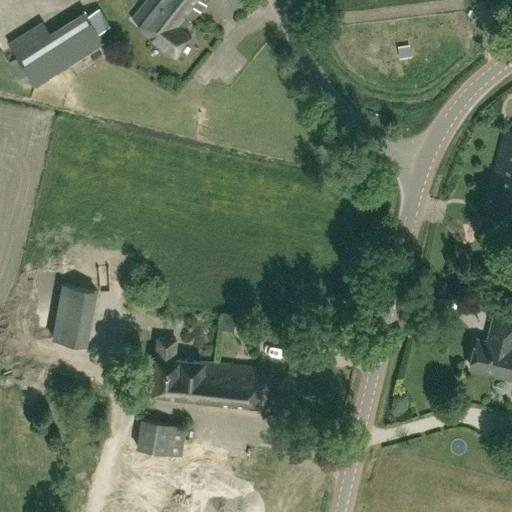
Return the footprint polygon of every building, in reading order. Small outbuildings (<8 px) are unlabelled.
[(184,30),(193,18),(184,11),(188,6),(179,0),(147,0),(132,19),(176,54),(191,35),(184,30)] [(184,11),(193,18),(207,0),(179,0),(188,6),(184,11)] [(233,0),(227,13),(242,21),(250,4),(242,0),(233,0)] [(106,42),(85,9),(49,31),(43,21),(8,42),(36,86),(106,42)] [(511,133),(505,132),(495,174),(511,178),(511,133)] [(511,215),(511,178),(495,174),(486,209),(511,215)] [(84,268),(125,269),(125,260),(85,259),(84,268)] [(511,320),(495,316),(488,342),(477,339),(470,366),(496,372),(496,375),(511,378),(511,320)] [(211,380),(214,363),(174,358),(176,339),(159,337),(153,393),(211,399),(213,380),(211,380)] [(213,380),(211,399),(256,404),(264,368),(214,363),(211,380),(213,380)] [(171,511),(186,425),(143,418),(138,447),(125,444),(113,511),(171,511)] [(191,511),(218,511),(219,457),(192,456),(191,511)]
